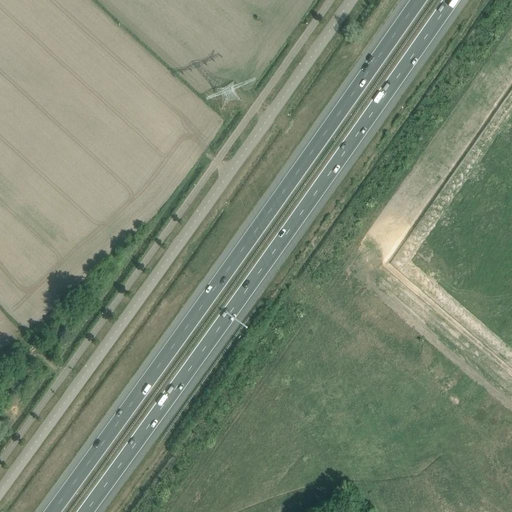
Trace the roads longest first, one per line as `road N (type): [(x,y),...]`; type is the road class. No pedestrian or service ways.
road 1 (motorway): [(85,511),(454,0)]
road 2 (motorway): [(416,0),(54,511)]
road 3 (unclassified): [(0,491),(351,0)]
